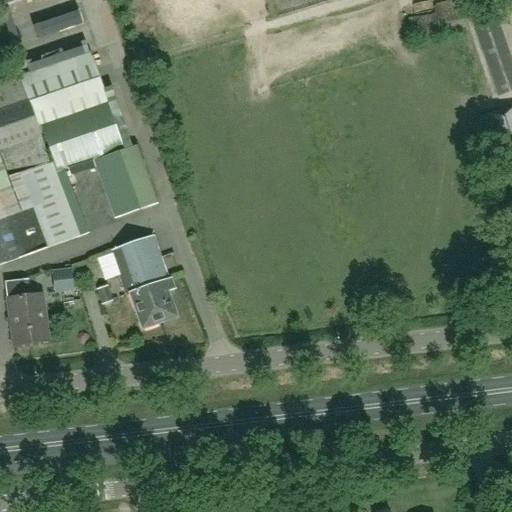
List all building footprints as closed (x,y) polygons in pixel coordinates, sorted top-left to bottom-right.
[(0,0),(0,8),(23,0),(0,0)] [(460,0),(433,4),(434,13),(406,18),(410,41),(467,30),(461,0),(460,0)] [(511,62),(492,5),(468,14),(497,97),(511,92),(511,62)] [(18,75),(55,174),(101,159),(121,217),(156,205),(136,147),(123,152),(91,54),(20,77),(19,74),(18,75)] [(0,267),(79,239),(55,174),(18,75),(0,81),(0,267)] [(511,145),(511,106),(485,114),(495,150),(511,145)] [(152,237),(131,245),(142,276),(146,278),(155,307),(153,310),(158,325),(176,319),(167,294),(174,291),(170,280),(167,281),(152,237)] [(142,276),(131,245),(110,252),(125,295),(129,294),(141,330),(158,325),(153,310),(155,307),(146,278),(142,276)] [(55,294),(73,291),(70,270),(52,272),(55,294)] [(28,282),(6,285),(12,348),(48,344),(43,297),(30,298),(28,282)] [(107,287),(96,290),(102,307),(112,303),(107,287)]
